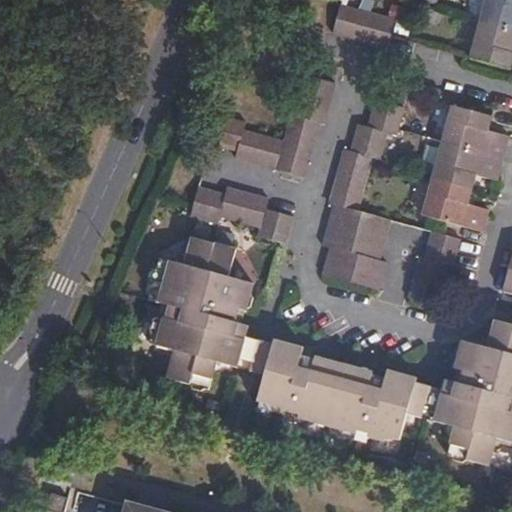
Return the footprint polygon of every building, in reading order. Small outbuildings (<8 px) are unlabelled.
[(511,0),(485,0),(480,22),(511,30),(511,0)] [(355,9),(341,5),(333,34),(347,38),(355,9)] [(355,9),(347,38),(360,42),(368,13),(355,9)] [(368,13),(360,42),(374,45),(382,16),(370,13),(368,13)] [(382,16),(374,45),(388,49),(396,20),(382,16)] [(511,30),(480,22),(470,58),(510,69),(511,61),(511,30)] [(303,90),(332,98),(336,84),(307,76),(303,90)] [(300,103),(329,111),(332,98),(303,90),(300,103)] [(376,100),(372,114),(401,123),(405,108),(376,100)] [(296,117),(320,124),(325,125),(329,111),(300,103),(296,117)] [(452,106),(442,142),(504,159),(507,147),(509,138),(488,131),(492,118),(452,106)] [(372,114),(368,127),(387,133),(397,136),(401,123),(372,114)] [(287,129),(316,137),(320,124),(296,117),(291,115),(287,129)] [(225,148),(233,119),(219,116),(211,144),(225,148)] [(238,152),(244,130),(247,123),(233,119),(225,148),(238,152)] [(387,133),(368,127),(359,125),(355,139),(384,146),(387,133)] [(313,151),(316,137),(287,129),(284,141),(284,143),(313,151)] [(250,163),(258,134),(244,130),(238,152),(236,159),(250,163)] [(263,167),(271,138),(258,134),(250,163),(263,167)] [(280,156),(284,143),(284,141),(271,138),(263,167),(276,170),(280,156)] [(384,146),(355,139),(351,152),(373,159),(380,160),(384,146)] [(504,159),(442,142),(432,179),(472,190),(476,176),(498,182),(501,169),(504,159)] [(309,164),(313,151),(284,143),(280,156),(309,164)] [(373,159),(351,152),(344,150),(340,164),(369,171),(373,159)] [(305,178),(309,164),(280,156),(276,170),(305,178)] [(369,171),(340,164),(337,177),(365,185),(369,171)] [(365,185),(337,177),(333,191),(362,199),(365,185)] [(472,190),(432,179),(422,217),(483,234),(487,221),(490,210),(468,204),(472,190)] [(199,188),(194,205),(191,217),(205,221),(213,192),(199,188)] [(226,195),(221,217),(234,221),(242,192),(228,188),(226,195)] [(362,199),(333,191),(329,205),(334,206),(358,212),(362,199)] [(213,192),(205,221),(219,225),(221,217),(226,195),(213,192)] [(242,192),(234,221),(247,225),(255,196),(242,192)] [(247,225),(261,228),(262,224),(266,210),(269,199),(255,196),(247,225)] [(358,212),(334,206),(330,219),(359,227),(363,213),(358,212)] [(262,224),(290,232),(294,218),(266,210),(262,224)] [(387,234),(391,221),(363,213),(359,227),(387,234)] [(359,227),(330,219),(327,232),(355,240),(359,227)] [(258,238),(287,246),(290,232),(262,224),(261,228),(258,238)] [(384,248),(387,234),(359,227),(355,240),(384,248)] [(355,240),(327,232),(323,246),(330,248),(352,253),(355,240)] [(457,254),(461,240),(432,232),(428,246),(457,254)] [(217,363),(239,369),(251,372),(260,341),(253,339),(246,337),(249,327),(241,325),(244,312),(246,313),(253,285),(229,277),(236,251),(192,239),(184,265),(160,259),(149,300),(164,305),(160,317),(157,317),(151,345),(174,352),(167,379),(209,390),(217,363)] [(380,261),(384,248),(355,240),(352,253),(359,255),(380,261)] [(453,268),(457,254),(428,246),(425,259),(449,266),(453,268)] [(352,253),(330,248),(326,261),(355,269),(359,255),(352,253)] [(387,263),(380,261),(359,255),(355,269),(383,277),(387,263)] [(445,279),(449,266),(425,259),(420,257),(416,272),(445,279)] [(355,269),(326,261),(323,275),(351,283),(355,269)] [(355,269),(351,283),(380,291),(383,277),(355,269)] [(441,293),(445,279),(416,272),(412,285),(441,293)] [(437,307),(441,293),(412,285),(409,299),(437,307)] [(443,391),(430,387),(423,410),(437,414),(434,422),(454,428),(447,455),(467,461),(487,467),(496,438),(511,442),(511,325),(495,321),(488,349),(474,345),(463,342),(455,369),(457,370),(454,383),(446,381),(443,391)] [(260,341),(251,372),(254,373),(264,376),(257,402),(269,404),(272,411),(284,415),(289,422),(310,427),(318,423),(328,426),(344,365),(327,360),(315,357),(314,360),(302,357),(304,348),(274,340),(273,344),(263,342),(260,341)] [(344,365),(328,426),(337,428),(341,436),(363,442),(370,438),(383,441),(390,437),(399,440),(407,415),(421,419),(423,410),(430,387),(416,384),(417,379),(406,376),(388,371),(385,380),(372,376),(373,373),(344,365)] [(511,473),(487,467),(482,484),(488,485),(508,490),(511,480),(511,473)] [(64,511),(68,499),(51,494),(46,511),(47,511),(64,511)]
